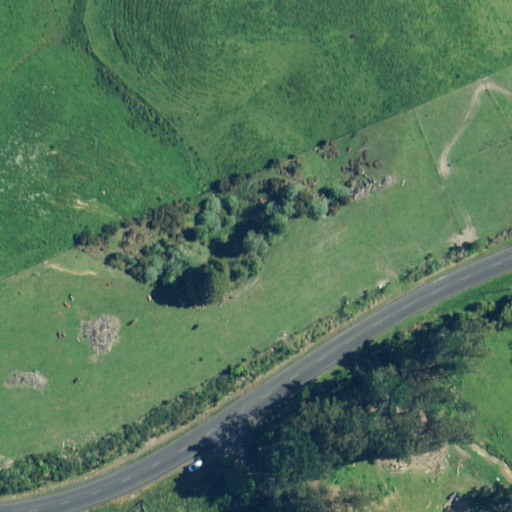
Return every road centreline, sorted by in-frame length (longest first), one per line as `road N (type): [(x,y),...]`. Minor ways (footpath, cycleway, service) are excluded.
road 1 (unclassified): [(24,511),(129,480),(421,302),(511,261)]
road 2 (track): [(252,406),(280,487),(317,511)]
